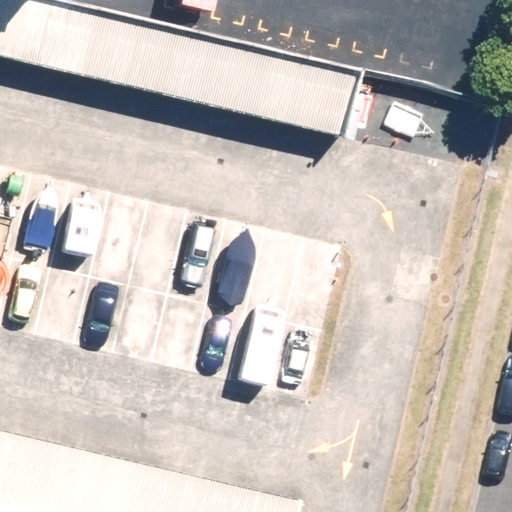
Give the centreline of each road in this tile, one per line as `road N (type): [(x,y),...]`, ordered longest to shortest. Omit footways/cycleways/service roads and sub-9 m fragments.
road 1 (unknown): [(0,384),(323,456)]
road 2 (unknown): [(323,456),(374,251),(366,203),(343,180)]
